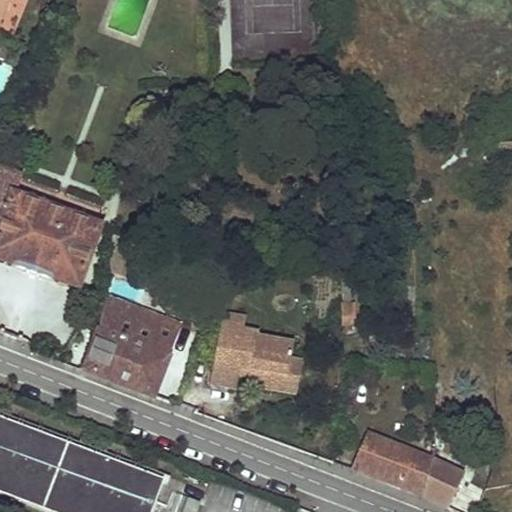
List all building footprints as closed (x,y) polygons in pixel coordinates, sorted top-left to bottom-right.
[(0,0),(0,21),(8,0),(0,0)] [(12,0),(11,5),(24,9),(26,0),(12,0)] [(511,142),(496,143),(496,158),(511,157),(511,142)] [(19,176),(0,169),(0,192),(12,197),(19,176)] [(77,285),(98,230),(12,197),(0,192),(0,259),(13,264),(13,267),(17,268),(17,267),(48,279),(48,280),(52,282),(53,279),(73,287),(73,288),(77,289),(78,286),(77,285)] [(110,276),(139,285),(145,249),(142,248),(115,239),(108,275),(110,276)] [(207,266),(216,267),(216,259),(208,258),(207,266)] [(152,398),(180,327),(105,298),(104,298),(100,327),(99,332),(124,341),(109,381),(152,398)] [(341,325),(352,324),(352,307),(341,307),(341,325)] [(221,316),(209,386),(235,390),(238,376),(239,370),(249,372),(248,378),(246,387),(268,391),(271,375),(287,378),(290,361),(293,345),(257,339),(258,335),(242,332),(245,320),(221,316)] [(124,341),(99,332),(84,371),(109,381),(124,341)] [(290,361),(287,378),(271,375),(268,391),(295,396),(301,363),(290,361)] [(150,511),(161,483),(0,421),(0,488),(62,511),(150,511)] [(416,455),(366,435),(351,470),(399,490),(422,497),(430,468),(412,462),(416,455)] [(412,462),(430,468),(431,461),(432,461),(416,455),(412,462)] [(0,495),(44,511),(62,511),(0,488),(0,495)] [(183,511),(196,511),(200,503),(188,499),(183,511)]
